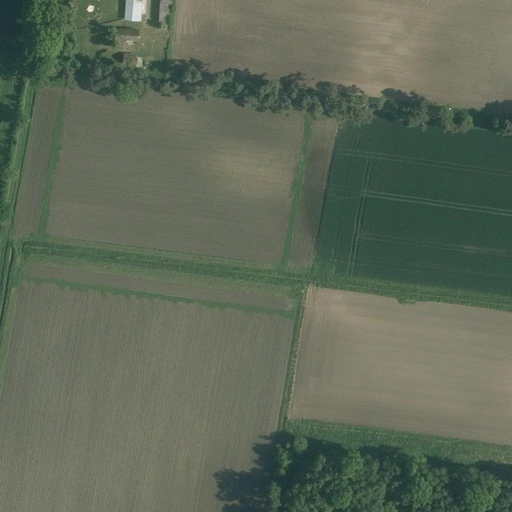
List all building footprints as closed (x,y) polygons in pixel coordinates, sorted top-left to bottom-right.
[(141,0),(127,0),(126,19),(140,20),(140,13),(141,0)] [(171,0),(162,0),(162,5),(160,24),(170,25),(171,0)] [(139,23),(118,22),(117,29),(139,30),(139,23)] [(139,30),(117,29),(117,38),(126,38),(138,39),(139,30)] [(114,52),(115,43),(98,41),(95,42),(84,41),(82,55),(113,59),(114,52)] [(114,52),(113,59),(113,62),(124,63),(124,54),(124,53),(114,52)] [(137,56),(124,54),(124,63),(136,64),(137,56)] [(145,71),(131,69),(130,78),(144,80),(145,71)]
